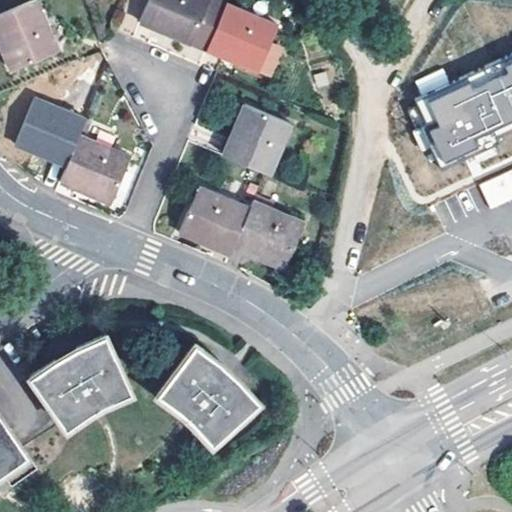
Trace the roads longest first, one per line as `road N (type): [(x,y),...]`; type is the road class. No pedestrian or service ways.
road 1 (unclassified): [(336,298),(374,90),(425,0)]
road 2 (residential): [(305,342),(237,295),(125,247)]
road 3 (residential): [(511,282),(408,302),(336,298)]
road 4 (secondary): [(511,377),(381,447)]
road 5 (residential): [(107,240),(0,315)]
road 6 (residential): [(381,447),(305,342)]
road 7 (secondary): [(402,482),(511,424)]
road 8 (residential): [(107,240),(0,183)]
